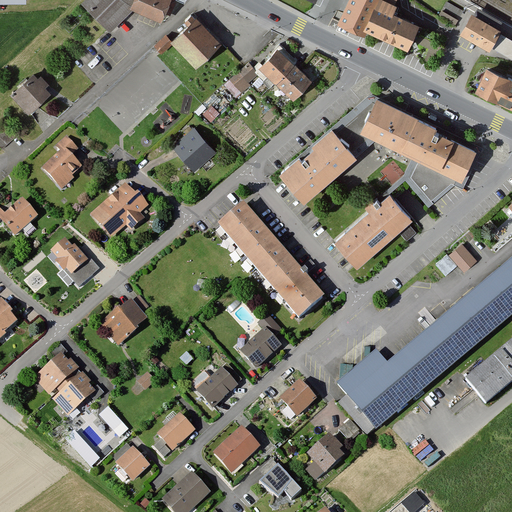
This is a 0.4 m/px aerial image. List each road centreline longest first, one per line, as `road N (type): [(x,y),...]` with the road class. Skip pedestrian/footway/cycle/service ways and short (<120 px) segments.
road 1 (residential): [(0,389),(252,166)]
road 2 (residential): [(361,301),(167,471)]
road 3 (residential): [(511,147),(484,186),(361,301)]
road 4 (residential): [(192,0),(48,135)]
road 5 (residential): [(252,166),(361,301)]
road 6 (track): [(0,404),(127,511)]
road 7 (secondary): [(511,128),(368,59)]
road 8 (residential): [(252,166),(368,59)]
road 9 (secondary): [(368,59),(250,0)]
